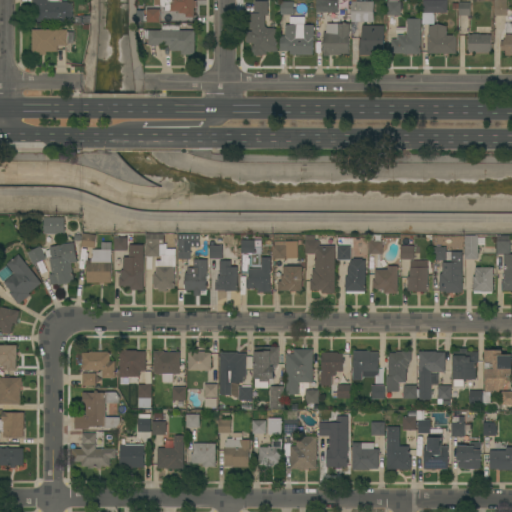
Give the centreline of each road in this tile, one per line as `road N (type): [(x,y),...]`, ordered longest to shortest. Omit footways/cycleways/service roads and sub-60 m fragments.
road 1 (residential): [(0,499),(511,502)]
road 2 (residential): [(61,329),(76,322),(511,323)]
road 3 (residential): [(139,84),(511,85)]
road 4 (secondary): [(511,108),(147,105)]
road 5 (secondary): [(151,137),(511,139)]
road 6 (residential): [(51,511),(53,340),(61,329)]
road 7 (residential): [(8,136),(7,0)]
